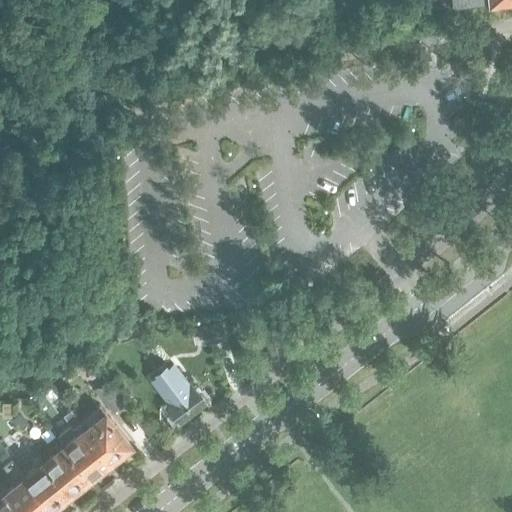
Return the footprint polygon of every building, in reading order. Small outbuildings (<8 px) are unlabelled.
[(222,321),(198,326),(201,341),(224,336),(222,321)] [(173,363),(153,378),(169,400),(171,403),(170,404),(181,419),(205,401),(191,383),(190,384),(173,363)] [(114,391),(104,398),(113,410),(123,402),(114,391)] [(77,420),(109,460),(131,442),(99,403),(78,419),(77,420)] [(77,420),(78,419),(71,409),(63,415),(70,424),(57,434),(64,442),(63,443),(90,476),(109,460),(77,420)] [(20,412),(13,418),(21,427),(28,422),(20,412)] [(15,435),(21,431),(13,420),(6,426),(10,431),(11,430),(15,435)] [(44,458),(70,491),(90,476),(63,443),(44,458)] [(24,474),(25,474),(11,457),(3,464),(16,481),(5,489),(23,511),(44,511),(50,507),(24,474)] [(24,474),(50,507),(70,491),(44,458),(25,474),(24,474)] [(0,493),(0,511),(23,511),(5,489),(0,493)]
